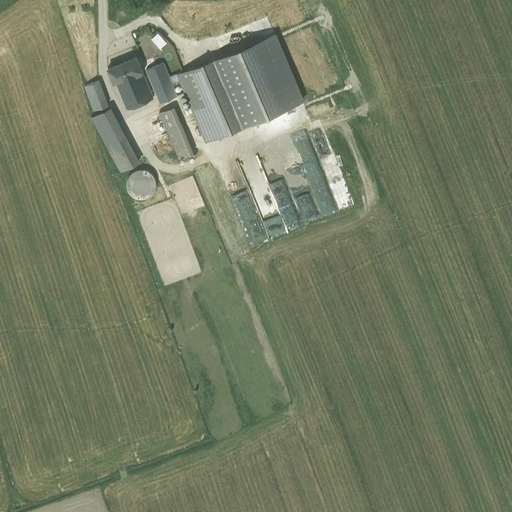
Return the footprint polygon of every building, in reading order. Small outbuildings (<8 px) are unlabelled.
[(186,92),(206,141),(302,105),(273,38),(170,75),(165,61),(144,70),(158,102),(186,92)] [(136,56),(107,68),(113,82),(115,81),(126,109),(153,97),(142,73),(142,72),(141,70),(142,70),(136,56)] [(99,79),(84,85),(88,96),(103,90),(99,79)] [(137,161),(109,105),(89,115),(117,171),(137,161)] [(178,150),(180,155),(188,153),(174,105),(159,110),(172,152),(178,150)] [(311,205),(328,202),(318,137),(277,143),(282,176),(292,174),(293,182),(287,183),(287,180),(273,183),(274,188),(277,188),(279,200),(301,197),(300,192),(296,193),(295,186),(307,184),(310,199),(283,203),(286,226),(311,222),(310,215),(313,215),(311,205)] [(132,166),(122,187),(145,197),(154,176),(132,166)] [(323,216),(338,210),(334,202),(320,208),(323,216)]
